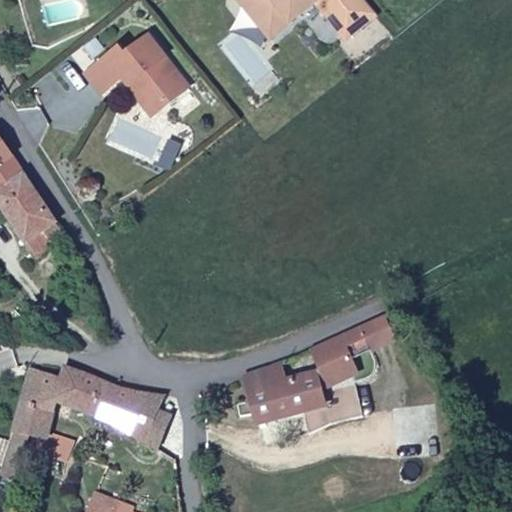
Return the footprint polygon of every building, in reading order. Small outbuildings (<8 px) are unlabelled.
[(237,0),(269,41),(314,6),(334,31),(368,6),(363,0),(237,0)] [(190,87),(152,36),(127,55),(121,48),(87,73),(103,93),(124,77),(137,94),(152,94),(163,107),(190,87)] [(163,107),(152,94),(137,94),(152,116),(163,107)] [(65,233),(0,135),(0,209),(35,257),(65,233)] [(373,324),(345,335),(356,359),(388,344),(373,324)] [(320,377),(325,389),(362,372),(356,359),(345,335),(313,348),(325,376),(320,377)] [(331,404),(328,394),(325,389),(320,377),(288,383),(281,361),(243,377),(255,426),(314,410),(331,404)] [(164,396),(66,367),(63,379),(28,371),(11,432),(24,436),(42,442),(51,416),(144,444),(159,409),(164,396)] [(374,413),(361,381),(328,394),(331,404),(342,425),(374,413)] [(342,427),(331,404),(314,410),(323,433),(342,427)] [(159,449),(173,414),(159,409),(144,444),(159,449)] [(13,478),(24,436),(11,432),(0,475),(13,478)] [(115,511),(118,503),(99,496),(88,511),(115,511)]
